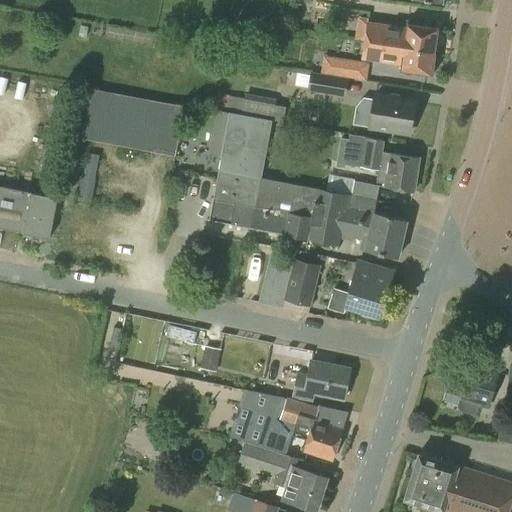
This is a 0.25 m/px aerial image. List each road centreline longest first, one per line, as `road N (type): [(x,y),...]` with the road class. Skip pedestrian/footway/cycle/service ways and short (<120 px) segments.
road 1 (residential): [(407,352),(0,271)]
road 2 (tertiary): [(439,259),(480,144),(506,0)]
road 3 (tertiary): [(356,511),(407,352)]
